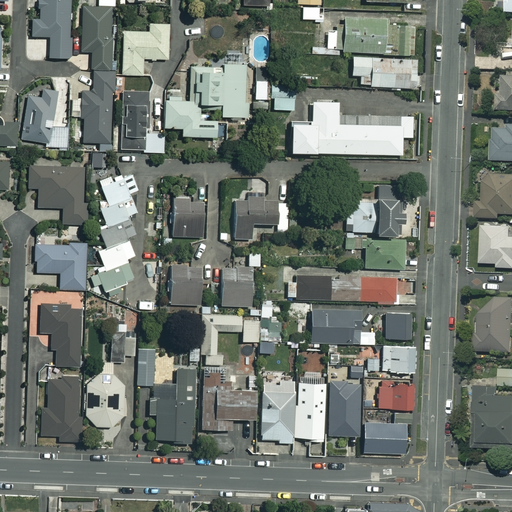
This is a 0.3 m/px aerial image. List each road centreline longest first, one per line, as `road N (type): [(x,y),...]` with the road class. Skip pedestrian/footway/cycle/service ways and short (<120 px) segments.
road 1 (residential): [(434,484),(453,0)]
road 2 (residential): [(434,484),(181,475)]
road 3 (residential): [(11,469),(20,221)]
road 4 (residential): [(181,475),(11,469)]
